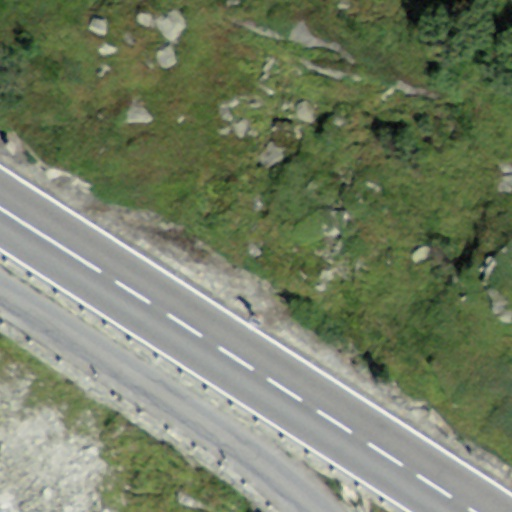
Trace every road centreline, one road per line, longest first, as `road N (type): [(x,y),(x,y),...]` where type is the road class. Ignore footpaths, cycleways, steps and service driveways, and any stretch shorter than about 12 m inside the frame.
road 1 (primary): [(0,210),(472,511)]
road 2 (unclassified): [(0,293),(245,457),(312,511)]
